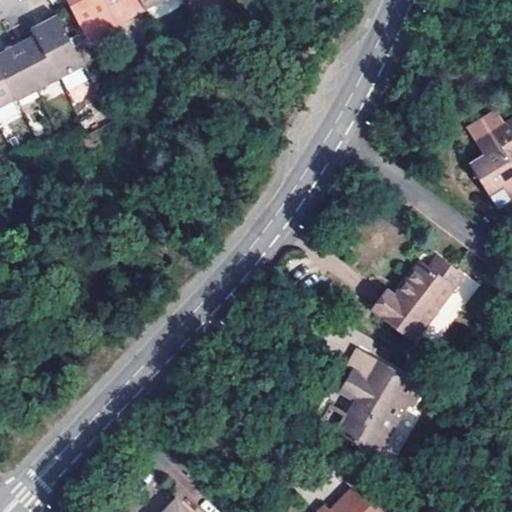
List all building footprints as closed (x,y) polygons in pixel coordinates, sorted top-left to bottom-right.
[(68,0),(89,39),(116,25),(102,0),(68,0)] [(102,0),(116,25),(145,10),(139,0),(102,0)] [(139,0),(145,10),(164,0),(139,0)] [(35,34),(58,77),(82,64),(56,14),(43,21),(31,28),(35,34)] [(14,45),(36,88),(58,77),(35,34),(14,45)] [(7,49),(0,52),(0,69),(15,97),(15,99),(36,88),(14,45),(7,49)] [(0,104),(15,97),(0,69),(0,104)] [(511,119),(474,143),(483,157),(469,166),(473,173),(470,180),(477,180),(486,194),(499,186),(508,200),(511,198),(511,119)] [(499,186),(486,194),(495,209),(508,200),(499,186)] [(378,315),(413,340),(461,277),(437,258),(427,271),(420,266),(394,298),(392,296),(378,315)] [(378,315),(392,296),(385,291),(371,309),(378,315)] [(346,370),(350,371),(356,375),(352,382),(345,395),(338,391),(331,402),(350,414),(339,432),(378,455),(406,406),(411,408),(423,387),(358,349),(346,370)] [(350,371),(338,391),(345,395),(352,382),(356,375),(350,371)] [(320,422),(339,432),(350,414),(331,402),(320,422)] [(350,507),(362,497),(355,490),(344,501),(350,507)] [(376,511),(362,497),(350,507),(344,501),(331,511),(376,511)] [(186,511),(176,501),(169,508),(165,511),(186,511)]
